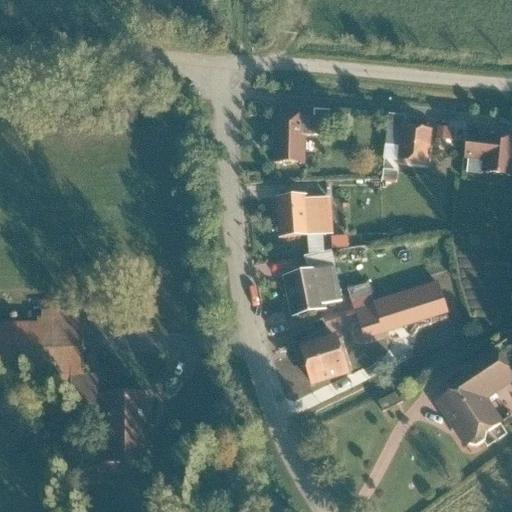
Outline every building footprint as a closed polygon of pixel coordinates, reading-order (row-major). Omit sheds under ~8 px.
[(456,134),(458,122),(440,119),(438,132),(456,134)] [(308,121),(281,121),(281,169),(308,169),(308,121)] [(431,167),(435,134),(419,132),(415,165),(431,167)] [(511,180),(511,143),(477,141),(475,160),(499,162),(497,179),(511,180)] [(318,202),(285,203),(287,243),(320,242),(318,202)] [(341,309),(333,272),(286,282),(294,319),(341,309)] [(0,383),(71,383),(71,399),(108,399),(108,370),(82,370),(81,320),(0,320),(0,383)] [(490,391),(511,379),(511,361),(498,337),(455,361),(473,395),(450,407),(469,442),(507,421),(490,391)] [(337,338),(299,353),(315,394),(353,380),(337,338)] [(160,391),(111,391),(110,460),(160,460),(160,391)]
